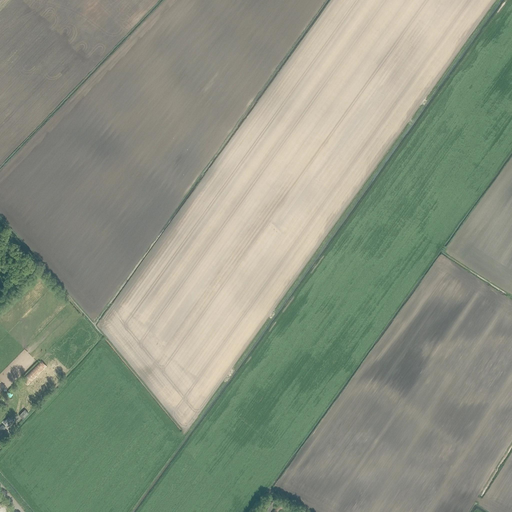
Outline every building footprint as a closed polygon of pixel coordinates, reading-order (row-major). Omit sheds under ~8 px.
[(47,366),(41,361),(22,380),(28,386),(47,366)] [(25,410),(20,416),(23,419),(28,413),(25,410)] [(12,421),(8,417),(3,422),(7,426),(12,421)] [(269,511),(277,502),(271,497),(259,511),(269,511)] [(280,511),(285,506),(280,502),(272,511),(280,511)]
